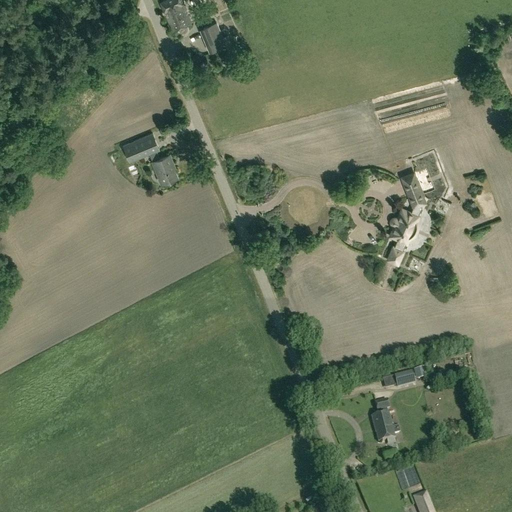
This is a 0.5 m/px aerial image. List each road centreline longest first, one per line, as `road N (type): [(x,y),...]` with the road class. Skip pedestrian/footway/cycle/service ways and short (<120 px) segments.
road 1 (unclassified): [(357,511),(145,0)]
road 2 (unclassified): [(0,159),(145,0)]
